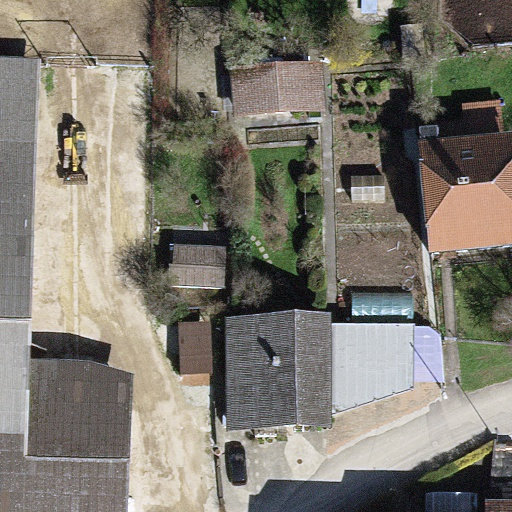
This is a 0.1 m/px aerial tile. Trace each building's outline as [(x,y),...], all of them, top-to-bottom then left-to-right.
[(319,74),(229,77),(230,132),(321,129),(319,74)] [(24,86),(0,84),(0,452),(12,453),(14,372),(24,86)] [(511,159),(417,170),(429,271),(511,261),(511,159)] [(214,262),(165,262),(164,303),(213,304),(214,262)] [(314,336),(225,335),(225,441),(313,441),(314,336)] [(12,453),(0,452),(0,511),(119,511),(123,377),(14,372),(12,453)]
